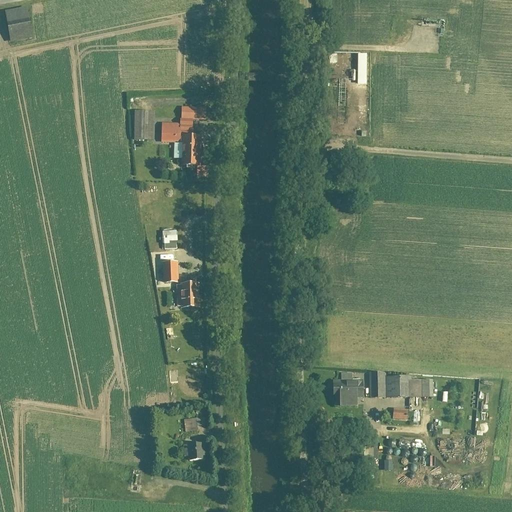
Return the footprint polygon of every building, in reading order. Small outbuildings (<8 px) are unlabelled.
[(29,7),(8,12),(13,37),(35,32),(29,7)] [(366,56),(358,56),(358,85),(366,85),(366,56)] [(207,107),(185,107),(185,120),(207,120),(207,107)] [(155,111),(137,111),(137,139),(155,139),(155,111)] [(195,135),(195,122),(181,121),(181,124),(181,135),(195,135)] [(181,124),(165,123),(164,141),(181,141),(181,135),(181,124)] [(202,136),(185,135),(185,143),(184,159),(184,165),(202,165),(202,136)] [(176,159),(184,159),(185,143),(176,143),(176,159)] [(164,233),(164,242),(174,242),(174,233),(164,233)] [(174,242),(164,242),(164,250),(177,249),(176,241),(174,242)] [(176,264),(164,265),(165,285),(177,284),(176,264)] [(198,285),(177,286),(178,309),(199,308),(198,285)] [(384,374),(370,375),(371,398),(385,398),(384,379),(384,374)] [(408,383),(408,379),(384,379),(385,398),(408,397),(408,383)] [(422,397),(422,382),(408,383),(408,397),(422,397)] [(432,382),(422,382),(422,397),(433,397),(432,382)] [(362,383),(335,383),(335,398),(341,398),(341,408),(356,407),(356,398),(363,398),(362,383)] [(408,411),(394,410),(393,421),(408,422),(408,411)] [(197,418),(186,419),(188,431),(199,430),(197,418)] [(368,440),(357,440),(358,461),(369,461),(368,440)] [(205,443),(186,445),(187,460),(207,459),(205,443)]
